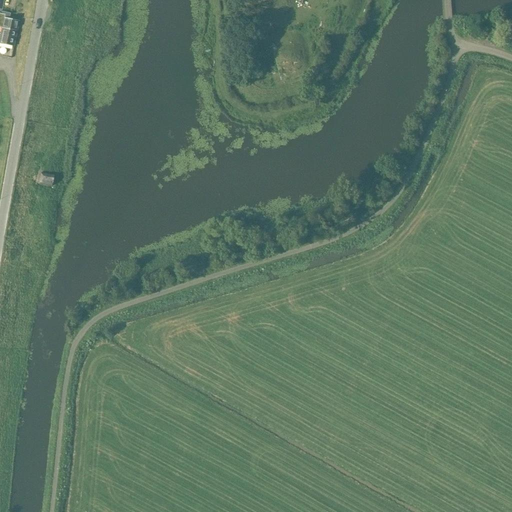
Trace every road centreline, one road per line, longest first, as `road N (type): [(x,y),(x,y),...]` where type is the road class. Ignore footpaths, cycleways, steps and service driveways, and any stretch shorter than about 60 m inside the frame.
road 1 (unclassified): [(51,511),(64,377),(90,322),(133,300),(334,240),(366,223),(416,169),(454,48)]
road 2 (unclassified): [(0,221),(41,0)]
